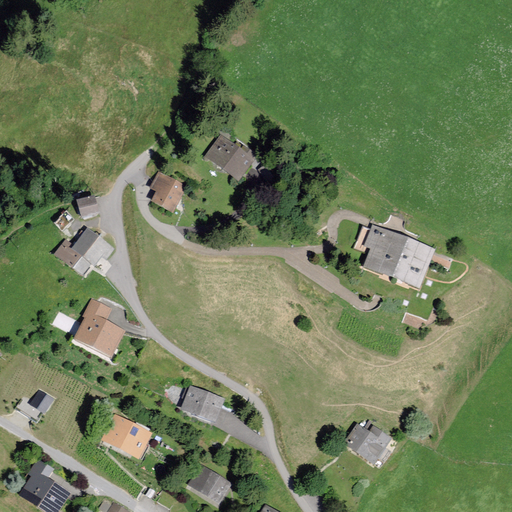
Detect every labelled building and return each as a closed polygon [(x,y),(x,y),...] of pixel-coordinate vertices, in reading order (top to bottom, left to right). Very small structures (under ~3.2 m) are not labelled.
[(258,156),(219,133),(207,154),(246,176),(258,156)] [(192,188),(162,174),(149,202),(179,216),(192,188)] [(78,203),(83,219),(100,214),(95,198),(78,203)] [(60,226),(75,219),(71,209),(56,216),(60,226)] [(107,248),(84,226),(54,257),(76,279),(107,248)] [(378,234),(364,272),(418,292),(432,255),(378,234)] [(111,305),(88,296),(70,341),(108,356),(121,326),(105,320),(111,305)] [(39,388),(30,405),(46,414),(55,397),(39,388)] [(229,398),(184,388),(178,415),(223,425),(229,398)] [(153,433),(107,410),(94,435),(140,458),(153,433)] [(396,444),(357,419),(337,450),(375,475),(396,444)] [(231,481),(198,463),(184,488),(216,507),(231,481)] [(59,511),(73,486),(33,465),(17,496),(49,511),(59,511)] [(273,511),(258,502),(251,511),(273,511)]
